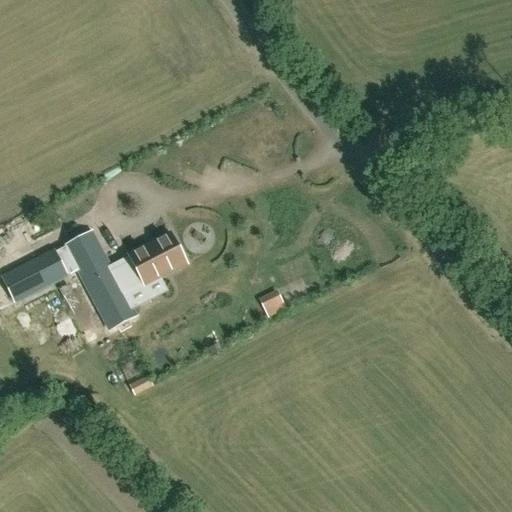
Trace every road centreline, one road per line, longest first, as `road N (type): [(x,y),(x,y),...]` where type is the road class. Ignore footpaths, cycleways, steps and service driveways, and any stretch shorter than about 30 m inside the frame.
road 1 (unclassified): [(511,334),(354,158)]
road 2 (unclassified): [(354,158),(237,0)]
road 3 (unclassified): [(354,158),(511,108)]
